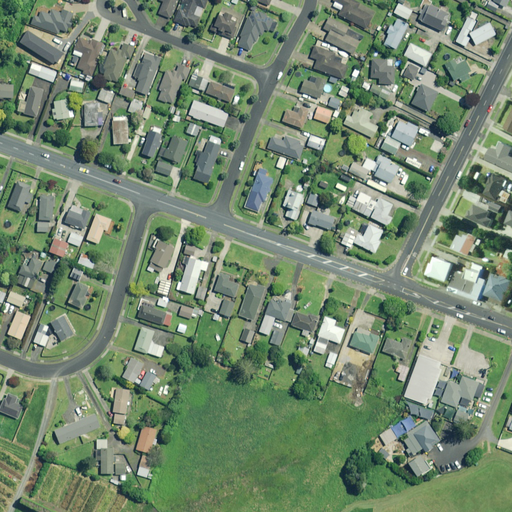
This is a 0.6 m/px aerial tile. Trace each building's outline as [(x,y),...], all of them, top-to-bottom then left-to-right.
[(160,0),(161,0),(164,2),(159,14),(171,18),(176,5),(178,0),(160,0)] [(183,0),(182,3),(186,5),(184,10),(180,8),(180,9),(175,21),(185,25),(187,26),(188,25),(190,26),(191,26),(192,25),(197,27),(201,17),(195,14),(199,6),(205,9),(206,9),(209,0),(183,0)] [(359,7),(360,3),(361,2),(358,0),(334,0),(344,5),(339,13),(340,14),(367,28),(368,26),(371,22),(372,20),(374,15),(359,7)] [(439,7),(431,3),(433,0),(432,0),(423,0),(421,4),(422,6),(422,8),(420,12),(422,12),(419,18),(444,30),(445,28),(446,29),(448,24),(447,24),(449,19),(448,19),(451,13),(448,11),(439,7)] [(492,0),(491,0),(490,0),(490,1),(487,6),(497,11),(499,7),(500,4),(492,0)] [(411,8),(403,4),(400,2),(395,11),(409,19),(413,9),(411,8)] [(74,12),(64,8),(63,8),(62,12),(52,8),(50,13),(41,10),(39,16),(35,14),(32,23),(59,33),(61,28),(67,31),(69,26),(71,27),(73,20),(72,20),(74,12)] [(270,30),(274,20),(275,19),(268,16),(268,15),(260,11),(260,13),(253,11),(251,17),(249,16),(241,36),(243,36),(239,46),(251,51),(254,45),(255,41),(257,42),(261,34),(263,36),(266,30),(270,31),(270,30)] [(234,37),(238,28),(237,28),(239,22),(233,19),(235,16),(227,12),(226,16),(221,15),(217,25),(215,25),(213,24),(211,29),(216,32),(220,33),(221,31),(224,32),(223,34),(231,38),(233,39),(234,37)] [(346,33),(349,28),(350,26),(330,16),(327,22),(324,28),(331,31),(327,39),(354,53),(360,40),(358,39),(346,33)] [(472,30),(477,20),(469,16),(457,40),(467,46),(471,37),(467,36),(471,29),(472,30)] [(397,48),(409,23),(398,18),(394,25),(392,24),(388,32),(390,32),(388,35),(389,35),(385,43),(391,47),(392,45),(397,48)] [(497,33),(493,26),(491,21),(486,24),(471,32),(477,44),(487,39),(497,33)] [(92,39),(90,38),(89,40),(80,36),(79,38),(78,42),(77,41),(76,43),(74,49),(83,52),(81,56),(77,67),(84,69),(83,73),(92,76),(99,59),(97,59),(100,53),(104,42),(102,42),(94,39),(93,38),(92,39)] [(135,46),(134,46),(124,42),(122,49),(119,47),(118,50),(112,47),(108,56),(104,67),(107,68),(105,73),(103,77),(112,80),(113,79),(118,81),(128,56),(131,58),(135,46)] [(404,56),(423,65),(419,73),(424,75),(434,55),(423,50),(410,43),(404,56)] [(334,59),(336,54),(337,52),(316,44),(312,52),(311,56),(318,59),(314,67),(344,78),(344,77),(349,64),(346,63),(334,59)] [(442,57),(447,47),(442,44),(441,46),(439,45),(435,53),(441,57),(442,57)] [(161,59),(145,53),(141,63),(139,62),(134,78),(140,80),(136,91),(147,95),(161,59)] [(472,77),(472,76),(470,72),(473,70),(466,57),(464,57),(448,66),(456,80),(461,77),(461,79),(463,78),(464,81),(472,77)] [(29,72),(54,81),(57,71),(33,62),(29,72)] [(417,76),(419,71),(418,70),(420,67),(411,62),(410,64),(409,66),(406,64),(405,68),(403,71),(406,72),(404,74),(415,80),(415,79),(416,78),(416,77),(417,76)] [(191,68),(190,67),(180,63),(177,70),(174,69),(174,71),(167,69),(163,78),(159,89),(162,90),(160,95),(159,99),(167,102),(168,101),(174,103),(182,81),(183,78),(187,79),(191,68)] [(394,65),(386,64),(373,63),(372,77),(383,78),(385,78),(395,78),(396,65),(394,65)] [(200,89),(203,90),(205,91),(209,79),(208,78),(199,75),(194,73),(193,74),(189,84),(191,85),(194,86),(194,87),(200,89)] [(301,91),(321,98),(328,79),(318,76),(318,78),(316,82),(310,80),(306,79),(301,91)] [(82,92),(84,82),(79,81),(80,78),(73,77),(73,80),(72,79),(70,89),(73,90),(82,92)] [(224,84),(219,82),(212,80),(207,92),(232,101),(236,89),(235,89),(236,85),(226,81),(225,83),(225,85),(224,84)] [(14,83),(7,83),(0,82),(0,97),(4,97),(11,97),(14,97),(14,83)] [(430,111),(440,91),(423,82),(422,85),(421,86),(419,86),(417,89),(419,90),(418,91),(413,102),(430,111)] [(383,88),(380,86),(374,83),(370,90),(388,99),(393,90),(391,89),(386,86),(385,86),(383,88)] [(37,116),(44,88),(31,85),(30,90),(27,101),(24,112),(36,115),(37,116)] [(134,92),(122,87),(120,94),(132,99),(134,92)] [(110,102),(111,101),(114,93),(102,88),(98,98),(110,102)] [(340,105),(341,101),(342,99),(332,96),(332,97),(329,105),(338,108),(340,105)] [(69,105),(69,104),(68,98),(54,100),(56,108),(53,108),(53,112),(54,115),(54,118),(57,117),(57,119),(61,118),(68,117),(74,116),(73,110),(69,110),(69,105)] [(132,112),(139,114),(143,105),(142,104),(143,102),(133,98),(133,100),(129,110),(131,111),(132,112)] [(224,126),(228,115),(230,112),(195,99),(190,114),(195,115),(194,116),(201,119),(202,118),(224,126)] [(99,111),(99,102),(97,102),(97,100),(83,100),(83,108),(83,114),(83,125),(85,125),(99,125),(99,124),(103,124),(103,117),(103,111),(99,111)] [(304,127),(307,117),(311,109),(302,105),(301,107),(296,105),(294,110),(288,108),(283,120),(304,127)] [(148,118),(152,108),(147,106),(143,116),(147,118),(148,118)] [(329,122),(333,111),(319,106),(315,117),(329,122)] [(374,113),(368,109),(362,107),(360,111),(356,109),(355,111),(353,116),(349,114),(344,123),(362,132),(364,133),(374,137),(380,126),(377,124),(370,121),(374,113)] [(127,119),(127,118),(127,116),(114,116),(114,120),(113,120),(114,131),(115,143),(129,142),(128,121),(128,119),(127,119)] [(410,121),(409,122),(408,124),(401,120),(394,134),(391,132),(390,131),(389,133),(403,141),(411,145),(413,146),(419,129),(418,129),(419,126),(410,121)] [(191,133),(196,135),(197,135),(201,126),(194,123),(191,133)] [(163,133),(161,133),(151,129),(149,134),(148,136),(147,139),(148,139),(143,153),(154,157),(158,146),(160,147),(162,141),(160,140),(163,133)] [(308,145),(321,149),(322,150),(326,139),(312,134),(311,136),(308,145)] [(183,138),(178,136),(174,135),(168,148),(167,148),(164,156),(174,160),(173,162),(177,163),(178,161),(180,162),(184,153),(185,154),(186,151),(185,150),(189,141),(183,138)] [(221,147),(222,144),(220,144),(222,139),(212,135),(210,140),(209,139),(208,142),(205,152),(200,150),(198,149),(196,153),(198,154),(198,156),(196,161),(198,162),(197,164),(199,165),(195,178),(209,183),(214,167),(213,167),(218,155),(221,147)] [(304,140),(300,139),(276,135),(274,148),(274,149),(302,154),(303,146),(304,140)] [(397,151),(402,141),(388,135),(382,147),(396,154),(397,151)] [(511,153),(511,147),(503,143),(500,151),(493,148),(488,159),(511,170),(511,156),(511,153)] [(392,183),(399,168),(401,165),(392,161),(393,160),(385,156),(385,157),(380,154),(377,160),(378,161),(377,162),(376,161),(375,161),(373,166),(375,167),(374,169),(377,171),(376,174),(376,175),(392,183)] [(280,167),(282,167),(283,168),(287,158),(281,156),(277,166),(278,166),(279,166),(280,167)] [(170,175),(173,167),(174,165),(159,160),(156,170),(170,175)] [(350,171),(365,179),(368,173),(370,169),(355,161),(354,162),(350,171)] [(259,171),(250,196),(265,202),(269,191),(270,192),(271,188),(270,188),(272,183),(273,183),(274,180),(273,179),(274,178),(266,175),(267,174),(259,171)] [(485,194),(498,200),(505,186),(508,188),(510,182),(507,181),(508,179),(495,173),(493,177),(491,177),(488,185),(489,185),(485,194)] [(31,180),(29,180),(26,178),(25,182),(23,182),(18,180),(8,206),(9,206),(15,208),(22,211),(26,201),(30,203),(34,192),(33,191),(30,190),(32,185),(31,185),(32,181),(31,180)] [(292,190),(290,189),(289,192),(284,204),(287,205),(290,206),(286,215),(297,219),(301,211),(298,210),(300,207),(301,207),(302,203),(303,203),(304,199),(303,199),(304,197),(303,196),(304,194),(293,190),(292,190)] [(472,200),(473,199),(475,194),(465,190),(463,196),(472,200)] [(339,195),(337,194),(331,191),(330,193),(329,193),(328,195),(337,200),(339,195)] [(394,204),(380,197),(378,202),(372,199),(373,196),(362,191),(358,199),(351,195),(350,198),(347,204),(354,207),(353,208),(370,216),(375,208),(376,209),(372,217),(390,225),(394,217),(392,215),(389,214),(393,206),(394,204)] [(507,203),(511,195),(503,191),(499,199),(507,203)] [(317,206),(321,196),(312,192),(308,202),(309,203),(317,206)] [(53,220),(53,214),(54,206),(55,206),(56,196),(54,195),(41,194),(40,218),(40,219),(53,220)] [(80,207),(77,206),(73,204),(71,209),(70,209),(65,221),(76,225),(76,226),(79,227),(79,226),(85,229),(86,225),(92,212),(80,207)] [(488,218),(491,212),(475,204),(471,210),(470,210),(466,217),(489,229),(493,220),(490,219),(488,218)] [(337,217),(330,215),(317,210),(314,209),(313,211),(309,222),(317,225),(317,224),(332,230),(332,229),(334,225),(337,217)] [(108,230),(112,220),(112,219),(97,213),(87,238),(99,243),(103,234),(103,232),(105,229),(108,230)] [(49,231),(49,225),(49,222),(38,221),(38,231),(49,231)] [(382,241),(382,240),(380,239),(385,230),(371,223),(365,236),(359,233),(357,237),(356,237),(358,231),(349,227),(349,228),(342,242),(351,246),(354,241),(355,241),(355,242),(377,252),(382,242),(382,241)] [(78,245),(80,246),(83,237),(84,236),(72,231),(68,241),(70,242),(78,245)] [(472,252),(474,252),(477,245),(474,244),(478,237),(472,235),(470,234),(469,237),(465,235),(463,238),(459,236),(452,249),(468,256),(469,255),(471,251),(472,252)] [(50,251),(64,256),(69,243),(68,242),(55,237),(51,249),(50,251)] [(163,267),(165,268),(170,259),(171,260),(173,257),(171,256),(175,247),(173,246),(174,244),(171,243),(170,245),(160,239),(156,247),(157,248),(151,260),(152,261),(149,266),(161,272),(163,267)] [(79,262),(93,268),(97,259),(83,253),(79,262)] [(197,259),(195,258),(185,255),(183,263),(187,264),(185,273),(199,277),(202,268),(206,270),(207,270),(209,262),(203,261),(197,259)] [(39,275),(40,272),(39,271),(43,261),(33,257),(32,257),(29,256),(26,257),(24,264),(23,263),(19,273),(20,273),(18,276),(20,277),(18,282),(31,288),(32,288),(36,278),(38,275),(39,275)] [(451,282),(455,271),(457,264),(439,258),(437,264),(435,263),(431,275),(451,282)] [(46,270),(56,274),(60,263),(51,259),(46,269),(46,270)] [(489,281),(482,278),(484,272),(475,269),(474,271),(470,269),(468,275),(467,275),(469,268),(459,265),(457,271),(456,271),(455,275),(457,276),(456,278),(452,288),(451,291),(481,301),(482,299),(484,294),(489,281)] [(83,272),(84,271),(75,267),(71,276),(73,277),(74,278),(79,280),(80,280),(83,272)] [(229,280),(230,277),(231,275),(221,272),(219,280),(215,290),(219,291),(224,293),(236,297),(236,296),(240,284),(239,284),(238,283),(229,280)] [(198,280),(199,277),(185,273),(182,282),(179,281),(177,288),(194,293),(198,282),(198,280)] [(507,293),(511,281),(492,274),(484,295),(503,302),(506,293),(507,293)] [(90,286),(80,281),(79,281),(76,287),(74,290),(71,298),(70,299),(69,302),(83,308),(88,297),(89,297),(87,296),(86,295),(90,286)] [(171,283),(161,281),(157,293),(168,295),(171,283)] [(255,320),(266,286),(257,284),(257,285),(250,283),(239,315),(247,317),(255,320)] [(208,288),(206,287),(202,286),(200,285),(196,297),(205,300),(208,288)] [(22,307),(26,297),(11,291),(7,300),(22,307)] [(167,307),(169,300),(160,297),(160,299),(159,303),(158,304),(167,307)] [(236,302),(235,302),(225,298),(220,312),(229,316),(231,316),(236,302)] [(291,300),(288,298),(287,301),(280,298),(278,301),(272,299),(271,299),(266,313),(267,313),(260,331),(270,335),(271,332),(276,317),(287,321),(287,320),(290,321),(292,321),(296,310),(295,310),(291,308),(293,303),(291,302),(292,300),(291,300)] [(139,316),(164,325),(164,323),(171,325),(172,322),(171,322),(173,315),(167,313),(168,312),(147,305),(147,303),(145,302),(144,304),(143,304),(139,316)] [(183,305),(179,314),(191,318),(194,309),(183,305)] [(31,316),(19,311),(18,311),(17,312),(13,323),(8,333),(22,339),(31,316)] [(320,317),(319,316),(310,313),(309,315),(297,311),(292,324),(308,330),(307,332),(311,333),(311,331),(314,332),(320,317)] [(58,334),(62,341),(75,334),(65,315),(51,322),(58,333),(58,334)] [(335,325),(337,321),(337,320),(326,316),(319,335),(320,336),(315,350),(325,354),(325,353),(328,344),(329,341),(330,339),(341,343),(346,329),(343,328),(337,326),(335,325)] [(49,336),(46,335),(49,326),(41,323),(34,341),(35,342),(45,346),(49,337),(49,336)] [(187,327),(180,325),(178,330),(185,333),(187,327)] [(381,336),(379,335),(372,332),(372,331),(359,326),(357,331),(356,331),(351,344),(357,347),(370,352),(374,354),(381,336)] [(163,346),(159,345),(155,343),(152,339),(155,331),(143,327),(142,328),(135,349),(148,353),(148,352),(162,357),(165,347),(163,346)] [(255,331),(245,328),(241,339),(251,343),(255,331)] [(280,346),(285,333),(275,329),(274,333),(271,342),(280,346)] [(406,359),(414,340),(405,337),(403,343),(388,337),(384,350),(400,357),(406,359)] [(310,348),(301,345),(297,353),(307,357),(310,348)] [(338,354),(335,353),(331,352),(330,355),(327,362),(334,364),(338,354)] [(403,396),(425,404),(427,398),(429,399),(440,369),(437,368),(439,362),(417,355),(403,396)] [(145,364),(142,362),(132,357),(127,365),(129,366),(123,376),(134,383),(135,381),(140,383),(141,380),(137,378),(139,374),(140,375),(142,371),(141,370),(145,364)] [(410,368),(408,367),(399,363),(396,371),(401,373),(400,376),(399,377),(399,379),(405,381),(410,368)] [(348,372),(342,370),(337,368),(337,369),(334,376),(332,376),(331,379),(333,380),(334,378),(345,382),(348,372)] [(150,390),(157,375),(148,370),(142,381),(140,385),(150,390)] [(471,400),(478,381),(476,380),(475,382),(461,376),(458,385),(447,381),(440,401),(439,402),(454,408),(459,396),(471,401),(471,400)] [(127,414),(130,391),(130,390),(117,388),(117,389),(116,396),(113,412),(116,412),(127,414)] [(16,402),(18,396),(9,392),(8,394),(7,396),(6,398),(5,397),(2,404),(2,405),(0,409),(0,410),(6,413),(19,418),(24,406),(18,403),(16,402)] [(467,412),(468,408),(464,406),(462,411),(459,409),(454,421),(466,426),(469,419),(470,419),(472,416),(470,415),(470,414),(467,412)] [(60,444),(102,427),(96,413),(85,418),(81,420),(69,424),(65,426),(55,430),(60,444)] [(126,415),(116,413),(114,423),(125,424),(126,415)] [(441,440),(429,422),(428,420),(408,433),(410,436),(405,440),(410,448),(407,450),(410,454),(413,452),(415,455),(423,449),(425,451),(426,450),(427,452),(435,447),(434,445),(441,441),(441,440)] [(155,439),(158,430),(144,425),(140,437),(137,449),(150,453),(151,454),(151,451),(154,443),(156,444),(158,439),(155,439)] [(387,445),(398,437),(392,428),(381,435),(387,445)] [(108,448),(108,439),(98,439),(98,448),(102,448),(102,449),(97,449),(97,460),(102,460),(102,465),(102,473),(112,473),(113,473),(113,474),(114,474),(114,461),(117,461),(117,457),(114,457),(114,453),(114,448),(108,448)] [(384,448),(383,447),(375,440),(370,445),(387,459),(391,454),(384,448)] [(140,466),(138,474),(147,477),(153,458),(143,454),(143,456),(140,466)] [(432,469),(425,459),(422,455),(411,463),(420,476),(424,474),(425,475),(428,472),(432,469)] [(116,474),(126,474),(126,463),(116,463),(116,474)]
